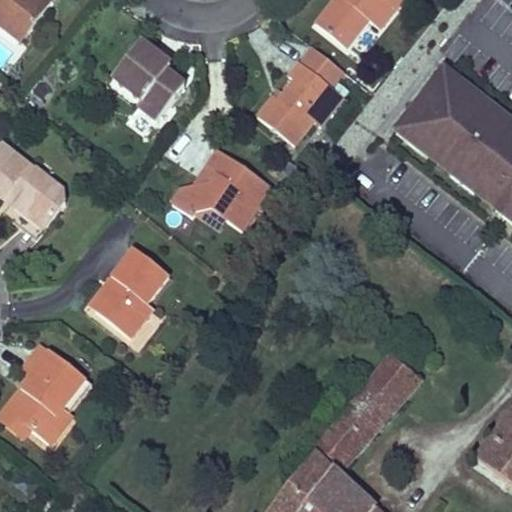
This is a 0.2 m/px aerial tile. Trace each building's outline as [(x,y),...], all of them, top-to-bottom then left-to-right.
[(0,0),(0,12),(29,35),(53,4),(47,0),(0,0)] [(349,0),(336,0),(316,27),(346,50),(368,23),(379,32),(404,1),(402,0),(349,0)] [(29,35),(0,12),(0,27),(21,45),(29,35)] [(140,46),(113,81),(142,104),(138,109),(157,124),(185,90),(166,75),(170,69),(140,46)] [(313,50),(300,66),(299,65),(288,80),(294,84),(283,97),(279,103),(273,98),(257,118),(295,148),(314,124),(321,129),(343,101),(331,91),(343,75),(313,50)] [(445,83),(424,110),(419,107),(402,129),(434,154),(431,159),(454,177),(457,172),(479,189),(475,193),(499,212),(502,207),(511,214),(511,134),(491,119),(495,114),(472,95),(468,100),(445,83)] [(279,103),(283,97),(278,93),(273,98),(279,103)] [(1,148),(0,149),(0,199),(5,203),(6,201),(9,197),(19,204),(15,208),(46,232),(66,207),(64,196),(35,173),(26,174),(26,167),(1,148)] [(242,234),(272,191),(219,154),(207,170),(218,177),(212,186),(194,189),(182,191),(172,206),(192,221),(196,216),(212,213),(226,223),(242,234)] [(218,177),(207,170),(194,189),(212,186),(218,177)] [(6,201),(15,208),(19,204),(9,197),(6,201)] [(220,232),(226,223),(212,213),(196,216),(220,232)] [(134,253),(112,281),(118,286),(96,315),(131,342),(154,312),(147,307),(169,280),(134,253)] [(96,315),(118,286),(112,281),(89,310),(96,315)] [(57,419),(85,383),(41,348),(21,374),(30,381),(26,385),(30,388),(25,395),(21,391),(5,412),(30,432),(50,447),(66,426),(57,419)] [(391,359),(314,456),(270,511),(373,511),(337,477),(420,382),(391,359)] [(72,418),(70,416),(92,388),(85,383),(57,419),(66,426),(72,418)] [(25,395),(30,388),(26,385),(21,391),(25,395)] [(0,423),(23,441),(30,432),(5,412),(0,418),(0,423)] [(511,415),(476,462),(511,488),(511,415)]
